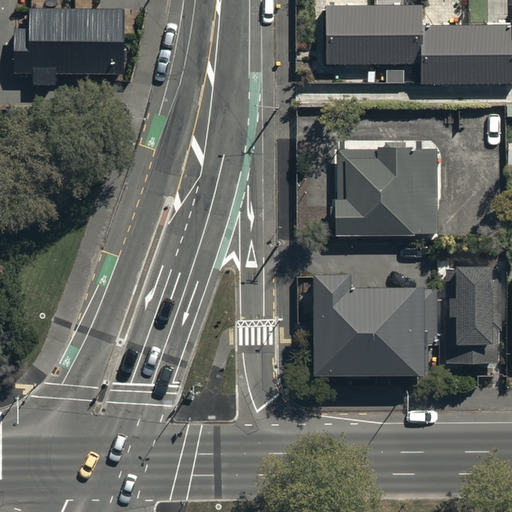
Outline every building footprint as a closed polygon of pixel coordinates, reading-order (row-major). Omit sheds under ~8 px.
[(511,22),(419,23),(419,4),(325,5),(325,64),(420,63),(420,83),(511,82),(511,22)] [(27,7),(27,25),(12,25),(12,73),(31,73),(31,83),(55,83),(55,71),(125,71),(125,7),(27,7)] [(436,148),(337,148),(337,198),(334,198),(334,234),(413,234),(413,232),(436,232),(436,148)] [(502,190),(481,190),(481,218),(502,218),(502,190)] [(501,269),(446,269),(447,362),(498,361),(498,331),(502,331),(501,269)] [(423,283),(349,284),(348,272),(312,272),(313,373),(423,372),(423,370),(428,370),(427,343),(437,343),(437,286),(423,287),(423,283)]
